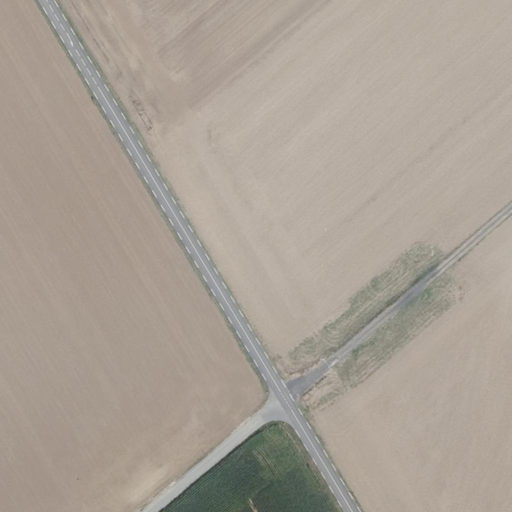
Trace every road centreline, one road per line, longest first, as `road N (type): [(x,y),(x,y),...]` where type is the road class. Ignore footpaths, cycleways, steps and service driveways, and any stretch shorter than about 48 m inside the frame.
road 1 (secondary): [(47,0),(284,397)]
road 2 (track): [(511,220),(284,397)]
road 3 (unclassified): [(151,511),(284,397)]
road 4 (secondary): [(284,397),(352,511)]
